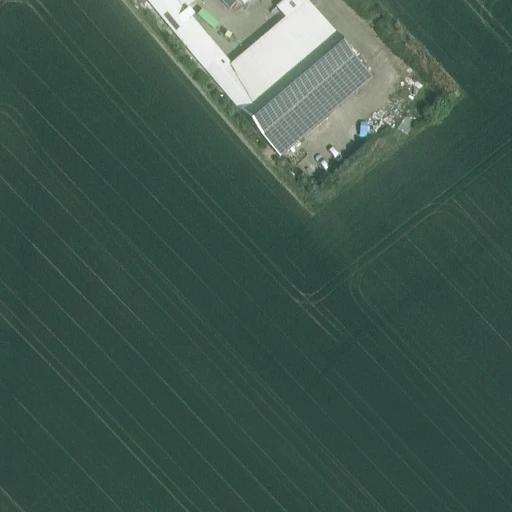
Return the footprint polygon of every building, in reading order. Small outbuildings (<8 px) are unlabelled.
[(287,74),(258,98),(231,67),(187,15),(186,15),(183,11),(196,0),(219,0),(230,11),(240,1),(241,0),(145,0),(153,8),(280,159),(326,119),(308,98),(307,98),(287,74)] [(304,0),(287,0),(277,9),(286,20),(307,2),(304,0)] [(286,20),(231,67),(258,98),(287,74),(333,34),(307,2),(286,20)] [(333,34),(287,74),(307,98),(308,98),(354,58),(333,34)] [(354,58),(308,98),(326,119),(372,80),(354,58)] [(419,61),(397,82),(428,113),(450,93),(419,61)]
